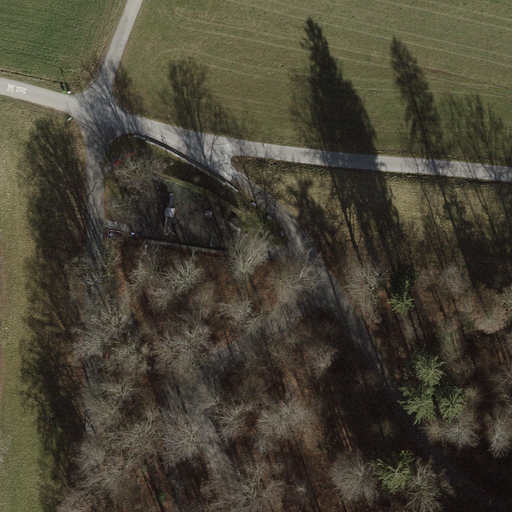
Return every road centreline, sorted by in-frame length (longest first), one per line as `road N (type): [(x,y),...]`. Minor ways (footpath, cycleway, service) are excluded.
road 1 (track): [(511,506),(443,465),(292,228),(182,137)]
road 2 (unclassified): [(95,111),(226,146),(511,175)]
road 3 (residential): [(93,511),(95,111)]
road 4 (track): [(327,280),(219,366),(205,387),(210,428),(252,511)]
road 5 (track): [(183,511),(177,417),(204,395)]
